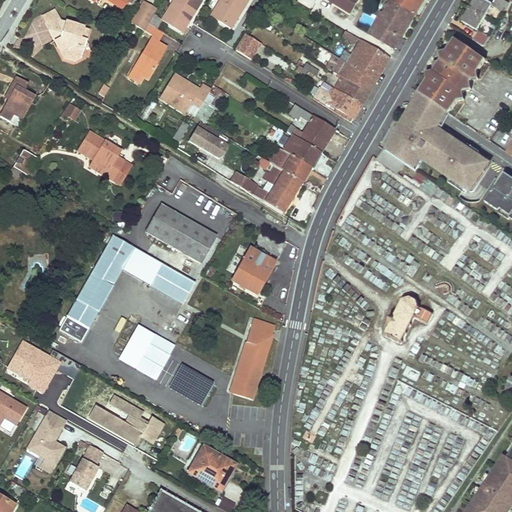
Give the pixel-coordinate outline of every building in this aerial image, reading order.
[(95,0),(103,0),(122,11),(128,0),(87,0),(93,4),(95,0)] [(175,0),(162,22),(181,34),(202,1),(199,0),(175,0)] [(230,29),(248,0),(221,0),(211,18),(230,29)] [(329,0),(329,1),(333,3),(336,2),(352,11),(358,0),(329,0)] [(389,0),(391,1),(415,16),(424,0),(389,0)] [(492,5),(483,0),(473,0),(461,22),(477,31),(477,30),(491,6),(492,5)] [(504,14),(509,5),(499,0),(494,0),(491,6),(504,14)] [(394,51),(415,16),(391,1),(383,14),(382,13),(369,35),(394,51)] [(352,11),(336,2),(333,3),(350,14),(352,11)] [(141,6),(128,28),(141,35),(154,14),(141,6)] [(57,16),(54,10),(40,18),(43,24),(57,16)] [(60,22),(57,16),(43,24),(47,31),(61,36),(60,40),(54,43),(63,60),(73,64),(79,60),(82,49),(88,46),(85,41),(88,30),(60,22)] [(159,42),(163,34),(149,25),(145,32),(152,37),(159,42)] [(477,31),(472,41),(481,47),(484,47),(489,38),(477,30),(477,31)] [(61,36),(47,31),(54,43),(60,40),(61,36)] [(350,35),(345,32),(341,38),(357,47),(347,65),(376,82),(390,59),(350,35)] [(446,36),(444,32),(441,33),(436,42),(438,42),(443,42),(446,36)] [(245,36),(235,51),(251,61),(261,46),(245,36)] [(159,42),(152,37),(150,40),(157,45),(159,42)] [(157,45),(150,40),(124,83),(129,86),(132,81),(139,85),(143,77),(148,80),(166,49),(157,45)] [(477,73),(486,61),(454,40),(446,52),(439,53),(441,60),(439,62),(432,63),(434,70),(431,73),(425,74),(426,82),(418,92),(449,114),(458,102),(464,101),(463,94),(465,91),(472,91),(470,84),(472,81),(478,81),(477,73)] [(347,65),(340,61),(332,73),(341,79),(368,95),(376,82),(347,65)] [(319,73),(306,64),(302,70),(316,78),(319,73)] [(202,103),(210,92),(202,86),(199,91),(174,76),(160,99),(184,115),(186,112),(194,117),(202,103)] [(368,95),(341,79),(333,91),(360,108),(368,95)] [(15,80),(5,95),(10,97),(0,113),(0,118),(8,123),(12,115),(20,119),(32,99),(22,93),(26,86),(15,80)] [(103,98),(108,90),(103,86),(98,94),(103,98)] [(223,94),(213,87),(210,92),(202,103),(213,110),(216,111),(220,105),(222,97),(223,94)] [(360,108),(333,91),(325,104),(353,121),(360,108)] [(449,114),(418,92),(413,100),(381,148),(415,168),(420,159),(469,194),(490,165),(439,129),(446,120),(449,114)] [(146,122),(156,105),(150,102),(140,118),(146,122)] [(194,117),(194,119),(205,125),(213,110),(202,103),(194,117)] [(69,105),(62,116),(74,123),(81,112),(69,105)] [(335,131),(294,105),(289,115),(298,121),(300,118),(309,124),(302,134),(295,130),(294,131),(289,127),(286,132),(293,137),(321,154),(335,131)] [(12,115),(8,123),(15,128),(20,119),(12,115)] [(264,129),(268,122),(259,116),(255,123),(264,129)] [(184,134),(189,126),(183,122),(172,139),(178,143),(184,134)] [(219,134),(199,123),(188,142),(218,160),(222,158),(226,152),(225,147),(215,141),(219,134)] [(264,129),(255,123),(253,126),(257,129),(256,132),(262,136),(266,130),(264,129)] [(88,134),(77,152),(92,162),(90,165),(104,173),(102,176),(110,181),(122,162),(115,157),(118,152),(88,134)] [(321,154),(293,137),(284,153),(310,169),(311,170),(321,154)] [(284,153),(278,149),(269,164),(301,184),(310,169),(284,153)] [(22,151),(11,168),(21,174),(24,176),(35,159),(22,151)] [(292,200),(301,184),(269,164),(260,159),(256,166),(267,172),(262,180),(266,183),(266,184),(292,200)] [(90,165),(89,168),(102,176),(104,173),(90,165)] [(21,174),(11,168),(7,175),(17,181),(21,174)] [(511,179),(502,172),(481,202),(511,222),(511,179)] [(282,215),(292,200),(266,184),(262,191),(258,188),(258,187),(235,173),(230,182),(282,215)] [(151,205),(138,227),(145,231),(158,208),(151,205)] [(145,231),(144,232),(198,263),(213,237),(159,206),(158,208),(145,231)] [(234,236),(277,260),(286,243),(244,219),(234,236)] [(111,236),(65,317),(88,330),(121,272),(134,249),(111,236)] [(230,280),(255,294),(273,262),(249,249),(248,250),(238,244),(232,254),(225,251),(219,262),(225,266),(224,269),(233,275),(230,280)] [(134,249),(121,272),(148,287),(161,264),(134,249)] [(161,264),(148,287),(180,305),(192,282),(161,264)] [(401,300),(383,336),(401,344),(413,319),(427,325),(431,315),(418,308),(415,302),(409,298),(401,300)] [(245,337),(231,380),(239,383),(237,387),(247,390),(248,386),(253,387),(272,326),(251,319),(245,337)] [(135,369),(153,337),(135,326),(117,360),(135,369)] [(135,369),(154,380),(156,382),(162,385),(201,407),(214,383),(167,356),(172,348),(153,337),(135,369)] [(61,362),(23,341),(7,370),(45,391),(61,362)] [(0,390),(0,424),(4,418),(16,425),(28,407),(0,390)] [(94,407),(88,418),(121,436),(122,434),(136,441),(138,437),(150,443),(161,425),(149,419),(145,424),(137,419),(141,413),(112,397),(108,404),(127,416),(123,424),(94,407)] [(49,413),(27,451),(50,464),(55,456),(60,459),(65,450),(54,443),(65,422),(49,413)] [(122,434),(121,436),(134,444),(136,441),(122,434)] [(80,442),(78,445),(86,450),(88,446),(80,442)] [(102,454),(88,446),(86,450),(68,481),(84,491),(98,468),(95,466),(102,454)] [(201,448),(187,473),(218,490),(229,470),(225,468),(228,463),(201,448)] [(469,511),(511,511),(511,455),(510,458),(507,456),(469,511)] [(55,456),(50,464),(55,467),(60,459),(55,456)] [(67,483),(64,488),(83,497),(86,492),(67,483)] [(195,511),(157,490),(144,511),(195,511)] [(231,511),(235,502),(222,496),(218,505),(231,511)] [(0,499),(0,511),(9,511),(12,507),(0,499)]
